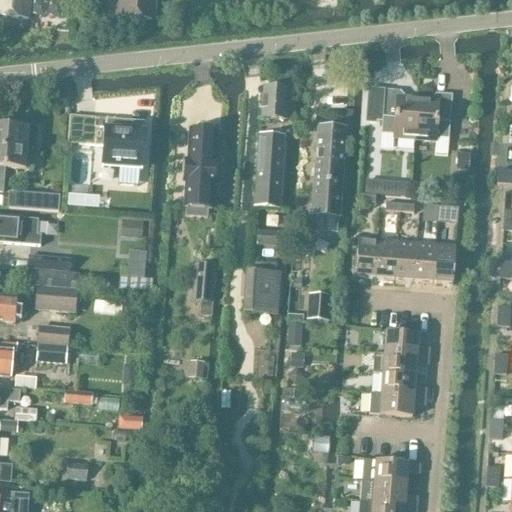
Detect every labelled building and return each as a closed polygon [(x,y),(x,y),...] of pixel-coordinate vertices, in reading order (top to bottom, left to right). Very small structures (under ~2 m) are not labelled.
[(0,0),(0,18),(28,21),(29,0),(118,0),(117,18),(150,21),(152,0),(297,0),(330,3),(330,0),(0,0)] [(260,121),(284,123),(284,122),(292,122),(294,104),(286,104),(287,93),(263,90),(260,121)] [(382,119),(381,135),(393,136),(393,140),(414,141),(417,100),(397,99),(398,92),(383,91),(381,119),(382,119)] [(417,100),(414,141),(435,143),(435,140),(447,141),(449,125),(452,97),(438,96),(437,102),(417,100)] [(68,119),(66,146),(79,147),(103,149),(101,169),(118,171),(117,185),(137,187),(139,173),(141,173),(144,134),(142,134),(143,125),(106,122),(105,131),(92,130),(93,121),(81,120),(68,119)] [(0,194),(1,194),(3,169),(31,172),(32,152),(26,151),(27,131),(0,129),(0,194)] [(183,160),(181,185),(184,185),(182,210),(187,210),(187,209),(206,210),(206,212),(211,212),(212,187),(214,187),(215,181),(210,181),(215,134),(210,134),(209,131),(200,130),(197,133),(190,132),(188,160),(183,160)] [(313,217),(337,218),(344,133),(320,131),(313,217)] [(254,209),(278,211),(284,140),(259,138),(254,209)] [(456,154),(456,166),(468,167),(468,155),(456,154)] [(497,187),(511,188),(511,173),(498,173),(497,187)] [(360,196),(374,197),(375,187),(360,186),(360,196)] [(455,198),(464,198),(465,187),(456,186),(455,198)] [(7,206),(7,210),(58,214),(59,197),(8,194),(8,195),(7,206)] [(360,205),(375,206),(375,198),(361,197),(360,205)] [(385,213),(399,214),(399,206),(385,205),(385,213)] [(399,206),(399,214),(413,215),(413,207),(399,206)] [(423,216),(436,217),(437,209),(423,208),(423,216)] [(437,209),(436,217),(456,219),(457,210),(437,209)] [(511,212),(503,212),(502,222),(511,222),(511,212)] [(0,245),(19,247),(41,249),(42,236),(38,236),(39,221),(6,219),(0,218),(0,245)] [(122,222),(121,239),(142,241),(143,224),(122,222)] [(511,222),(502,222),(502,232),(511,232),(511,222)] [(355,278),(375,279),(378,243),(358,241),(355,278)] [(378,243),(375,279),(394,281),(396,244),(378,243)] [(396,244),(394,281),(412,282),(416,246),(396,244)] [(416,246),(412,282),(431,284),(434,247),(416,246)] [(434,247),(431,284),(451,285),(454,249),(434,247)] [(29,257),(26,288),(37,289),(77,293),(79,276),(68,275),(70,261),(29,257)] [(511,260),(500,260),(499,269),(511,270),(511,264),(511,260)] [(194,265),(190,304),(200,304),(199,319),(211,319),(212,305),(213,305),(216,267),(213,267),(194,265)] [(499,269),(499,279),(511,280),(511,270),(499,269)] [(245,272),(242,313),(274,316),(278,275),(245,272)] [(37,289),(35,312),(75,316),(77,293),(37,289)] [(329,324),(330,298),(307,296),(305,322),(329,324)] [(0,325),(14,326),(16,299),(0,297),(0,325)] [(94,302),(92,315),(121,318),(122,305),(94,302)] [(497,308),(496,318),(508,318),(509,308),(497,308)] [(496,318),(495,328),(508,329),(508,318),(496,318)] [(288,326),(287,340),(300,341),(301,327),(288,326)] [(69,330),(38,328),(36,347),(67,350),(69,330)] [(385,334),(383,355),(428,358),(429,350),(417,349),(418,336),(385,334)] [(0,379),(9,380),(12,353),(16,354),(17,345),(0,343),(0,379)] [(64,366),(65,351),(38,348),(36,364),(64,366)] [(290,355),(289,368),(302,369),(303,356),(303,355),(290,354),(290,355)] [(372,375),(382,375),(415,378),(416,367),(428,368),(428,358),(383,355),(374,355),(372,375)] [(494,355),(493,365),(505,366),(506,356),(494,355)] [(187,379),(201,381),(203,364),(189,363),(187,379)] [(493,365),(492,376),(505,376),(505,366),(493,365)] [(296,369),(286,376),(294,387),(304,379),(296,369)] [(382,375),(380,396),(425,399),(426,391),(414,390),(415,378),(382,375)] [(16,378),(15,389),(35,391),(36,380),(16,378)] [(294,389),(282,388),(282,398),(293,398),(294,389)] [(19,404),(20,392),(0,390),(0,411),(7,412),(8,403),(19,404)] [(91,407),(92,397),(92,395),(64,393),(64,396),(63,405),(91,407)] [(425,409),(425,399),(380,396),(379,417),(411,419),(412,408),(425,409)] [(16,410),(15,422),(36,424),(37,411),(16,410)] [(118,431),(136,432),(141,432),(141,419),(118,418),(118,431)] [(0,433),(16,435),(17,423),(0,421),(0,433)] [(490,421),(490,431),(501,432),(502,422),(490,421)] [(490,431),(489,441),(500,442),(501,432),(490,431)] [(311,454),(327,455),(328,439),(313,438),(311,454)] [(336,465),(350,466),(350,459),(347,458),(337,458),(336,465)] [(360,482),(405,486),(406,475),(418,476),(419,476),(419,471),(419,466),(374,462),(362,461),(360,482)] [(62,481),(100,484),(101,468),(64,464),(62,481)] [(0,483),(10,484),(12,467),(0,466),(0,483)] [(487,469),(486,479),(499,480),(499,470),(487,469)] [(486,479),(486,489),(498,490),(499,480),(486,479)] [(360,482),(359,503),(371,504),(416,507),(417,498),(416,498),(405,497),(405,486),(360,482)] [(0,511),(11,511),(13,496),(0,494),(0,511)] [(276,508),(286,508),(287,497),(277,496),(276,508)] [(359,503),(358,511),(415,511),(416,507),(371,504),(359,503)]
